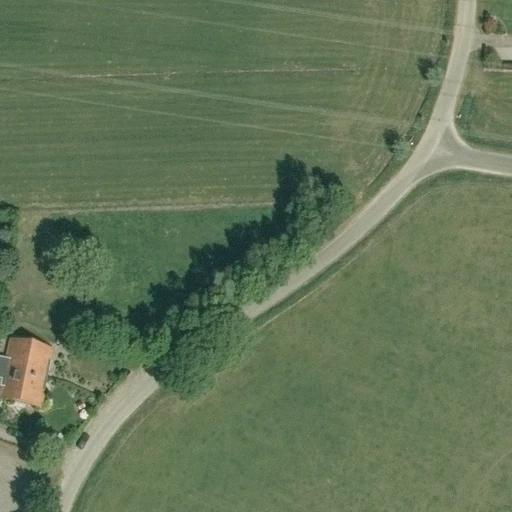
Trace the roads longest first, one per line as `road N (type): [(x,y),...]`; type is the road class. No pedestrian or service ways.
road 1 (unclassified): [(60,511),(78,467),(117,412),(371,216),(425,150)]
road 2 (unclassified): [(425,150),(460,65),(469,0)]
